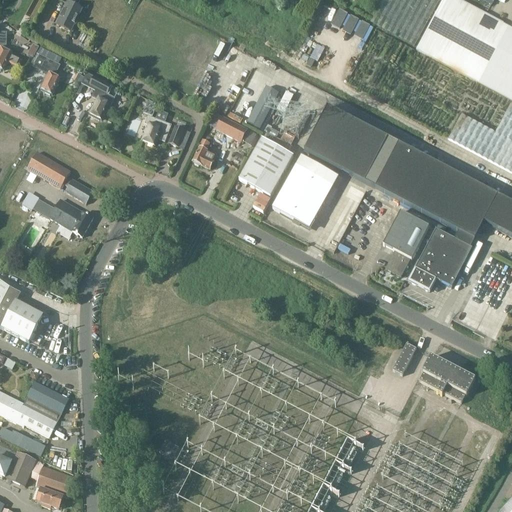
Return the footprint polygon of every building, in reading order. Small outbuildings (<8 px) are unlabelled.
[(58,0),(58,1),(67,6),(57,26),(70,33),(81,10),(74,6),(76,0),(58,0)] [(414,47),(438,2),(433,0),(382,0),(370,23),(414,47)] [(511,28),(458,0),(443,0),(416,51),(511,101),(511,28)] [(0,71),(1,73),(2,71),(4,71),(8,63),(13,66),(17,68),(20,61),(17,59),(11,56),(12,55),(6,52),(6,34),(0,33),(0,71)] [(33,45),(27,56),(33,59),(35,54),(39,48),(33,45)] [(318,63),(324,49),(317,46),(306,67),(311,69),(315,61),(318,63)] [(33,59),(29,66),(33,68),(48,75),(40,90),(45,93),(44,94),(50,97),(51,95),(53,96),(60,81),(54,78),(60,66),(58,66),(61,59),(60,58),(40,47),(39,48),(35,54),(33,59)] [(87,74),(82,85),(97,92),(94,98),(97,100),(89,115),(95,118),(94,120),(98,122),(99,120),(101,121),(110,106),(103,102),(107,94),(112,86),(87,74)] [(260,131),(279,95),(266,88),(247,124),(260,131)] [(153,118),(157,107),(148,102),(143,115),(153,118)] [(511,104),(496,133),(484,127),(471,152),(511,173),(511,104)] [(365,185),(389,138),(328,105),(304,152),(365,185)] [(462,115),(449,140),(471,152),(484,127),(462,115)] [(165,143),(171,127),(147,118),(144,126),(148,127),(142,143),(155,147),(158,140),(165,143)] [(240,143),(246,131),(222,119),(216,131),(240,143)] [(175,128),(168,145),(177,149),(184,132),(175,128)] [(209,171),(213,164),(215,159),(207,155),(208,154),(205,153),(209,144),(202,141),(198,150),(192,163),(194,164),(195,166),(198,167),(200,166),(209,171)] [(270,199),(292,158),(261,141),(238,181),(270,199)] [(122,145),(115,142),(112,148),(119,152),(122,145)] [(398,146),(375,190),(458,233),(454,242),(436,232),(415,271),(416,271),(409,283),(429,294),(435,282),(451,290),(472,251),(470,250),(483,224),(511,238),(511,205),(497,197),(398,146)] [(60,190),(70,173),(37,154),(35,157),(30,165),(27,171),(60,190)] [(295,168),(272,210),(309,230),(332,188),(338,178),(301,158),(295,168)] [(86,205),(93,193),(72,181),(65,193),(86,205)] [(82,238),(93,220),(60,202),(50,220),(82,238)] [(411,261),(429,227),(400,212),(382,246),(394,252),(385,270),(401,278),(410,260),(411,261)] [(62,228),(58,235),(71,243),(75,236),(62,228)] [(56,235),(46,229),(32,253),(43,259),(56,235)] [(30,344),(44,317),(16,303),(21,295),(0,284),(0,329),(1,330),(30,344)] [(402,378),(416,351),(406,346),(392,372),(402,378)] [(466,398),(474,382),(430,359),(421,375),(423,376),(419,384),(437,393),(436,395),(441,397),(442,396),(461,405),(465,398),(466,398)] [(49,439),(68,401),(34,384),(23,406),(0,393),(0,417),(24,429),(25,427),(49,439)] [(0,457),(14,464),(7,481),(25,488),(29,478),(39,482),(36,489),(41,490),(36,503),(42,505),(41,507),(48,510),(48,507),(59,511),(60,509),(62,510),(64,504),(61,504),(63,499),(66,499),(73,479),(43,469),(44,466),(0,447),(0,457)] [(0,477),(2,479),(5,478),(10,466),(9,464),(0,460),(0,477)] [(511,511),(511,500),(501,511),(511,511)]
